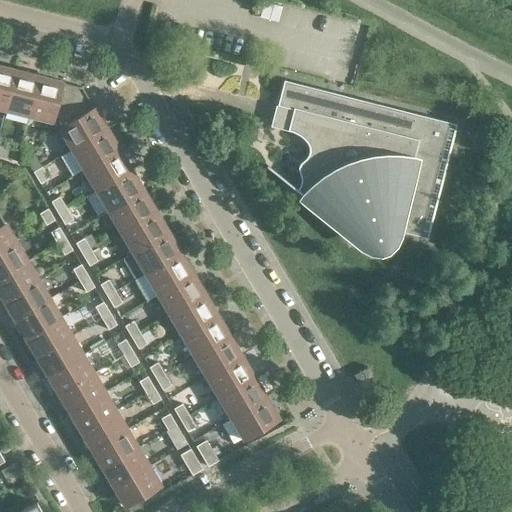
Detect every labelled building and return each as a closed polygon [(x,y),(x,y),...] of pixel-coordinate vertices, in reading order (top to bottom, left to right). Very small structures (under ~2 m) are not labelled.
[(15,70),(0,66),(0,107),(5,109),(15,70)] [(38,76),(15,70),(5,109),(28,115),(38,76)] [(82,87),(38,76),(28,115),(56,122),(82,87)] [(456,124),(283,80),(277,105),(278,105),(293,108),(287,130),(289,130),(292,131),(295,133),(298,134),(300,136),(302,137),(304,140),(305,141),(307,143),(307,144),(308,145),(308,148),(309,149),(309,150),(308,152),(308,154),(307,155),(306,157),(304,158),(301,161),(300,162),(299,164),(298,166),(298,167),(298,169),(298,171),(299,174),(300,176),(300,178),(300,181),(299,183),(299,185),(298,187),(296,190),(301,194),(350,233),(352,240),(357,239),(365,245),(368,246),(369,247),(372,248),(375,248),(378,248),(379,248),(382,247),(383,246),(386,245),(387,244),(389,243),(390,241),(391,240),(392,238),(393,236),(393,235),(395,230),(427,238),(456,124)] [(106,128),(82,87),(56,122),(72,149),(106,128)] [(118,149),(106,128),(72,149),(84,169),(118,149)] [(9,148),(0,145),(0,156),(6,158),(9,148)] [(131,170),(118,149),(84,169),(96,190),(131,170)] [(42,167),(33,172),(40,183),(49,178),(42,167)] [(143,190),(131,170),(96,190),(108,211),(143,190)] [(155,211),(143,190),(108,211),(121,231),(155,211)] [(59,196),(51,201),(58,213),(66,208),(59,196)] [(39,213),(46,225),(55,220),(48,208),(39,213)] [(73,219),(66,208),(58,213),(64,225),(73,219)] [(167,232),(155,211),(121,231),(133,252),(167,232)] [(0,215),(0,252),(16,243),(0,215)] [(50,232),(57,243),(66,238),(59,227),(50,232)] [(180,253),(167,232),(133,252),(123,258),(135,279),(145,273),(180,253)] [(72,250),(66,238),(57,243),(64,255),(72,250)] [(84,238),(75,243),(82,254),(91,249),(84,238)] [(0,277),(27,261),(16,243),(0,252),(0,277)] [(97,261),(91,249),(82,254),(89,266),(97,261)] [(192,273),(180,253),(145,273),(158,294),(192,273)] [(38,280),(27,261),(0,277),(0,294),(3,300),(38,280)] [(72,269),(79,281),(88,275),(81,264),(72,269)] [(204,294),(192,273),(158,294),(170,314),(204,294)] [(94,287),(88,275),(79,281),(86,292),(94,287)] [(109,279),(100,285),(107,296),(115,291),(109,279)] [(49,298),(38,280),(3,300),(14,319),(49,298)] [(122,303),(115,291),(107,296),(114,308),(122,303)] [(217,315),(204,294),(170,314),(182,335),(217,315)] [(60,317),(49,298),(14,319),(25,337),(60,317)] [(94,306),(101,318),(110,313),(103,301),(94,306)] [(116,324),(110,313),(101,318),(108,329),(116,324)] [(229,335),(217,315),(182,335),(194,356),(229,335)] [(71,336),(60,317),(25,337),(36,356),(71,336)] [(133,321),(124,326),(131,337),(140,332),(133,321)] [(147,344),(140,332),(131,337),(138,349),(147,344)] [(241,356),(229,335),(194,356),(207,376),(241,356)] [(82,354),(71,336),(36,356),(47,375),(82,354)] [(116,344),(123,355),(132,350),(125,338),(116,344)] [(139,362),(132,350),(123,355),(130,367),(139,362)] [(93,373),(82,354),(47,375),(59,393),(93,373)] [(253,377),(241,356),(207,376),(219,397),(253,377)] [(157,362),(149,367),(156,379),(164,374),(157,362)] [(352,374),(352,375),(356,382),(357,382),(371,375),(371,374),(367,366),(366,366),(352,374)] [(104,392),(93,373),(59,393),(70,412),(104,392)] [(171,385),(164,374),(156,379),(163,390),(171,385)] [(139,381),(145,393),(154,387),(147,376),(139,381)] [(266,397),(253,377),(219,397),(231,418),(266,397)] [(161,399),(154,387),(145,393),(152,404),(161,399)] [(115,410),(104,392),(70,412),(81,431),(115,410)] [(278,419),(266,397),(231,418),(244,439),(278,419)] [(182,403),(173,408),(180,420),(189,415),(182,403)] [(126,429),(115,410),(81,431),(92,449),(126,429)] [(169,413),(161,418),(167,430),(176,425),(169,413)] [(196,426),(189,415),(180,420),(187,432),(196,426)] [(187,443),(176,425),(166,431),(177,449),(187,443)] [(137,448),(126,429),(92,449),(103,468),(137,448)] [(206,440),(195,446),(208,466),(218,460),(206,440)] [(148,466),(137,448),(103,468),(114,487),(148,466)] [(202,469),(190,448),(180,454),(192,475),(202,469)] [(2,469),(7,479),(21,471),(16,462),(2,469)] [(160,486),(148,466),(114,487),(125,506),(160,486)] [(19,511),(41,511),(36,503),(19,511)]
